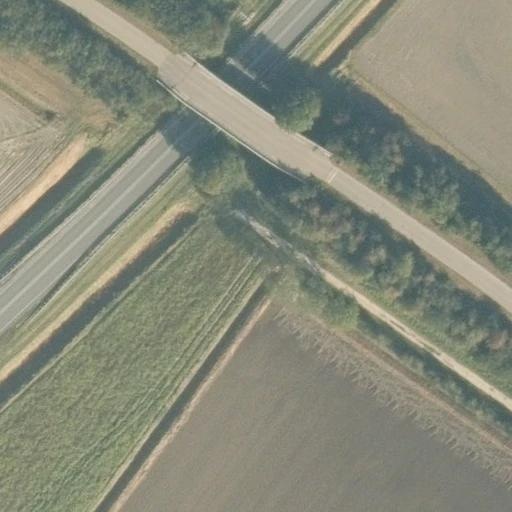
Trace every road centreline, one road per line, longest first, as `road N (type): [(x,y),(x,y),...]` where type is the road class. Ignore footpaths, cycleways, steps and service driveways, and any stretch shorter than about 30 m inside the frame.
road 1 (unclassified): [(511,301),(81,0)]
road 2 (trunk): [(0,320),(218,110),(319,0)]
road 3 (track): [(511,408),(221,205)]
